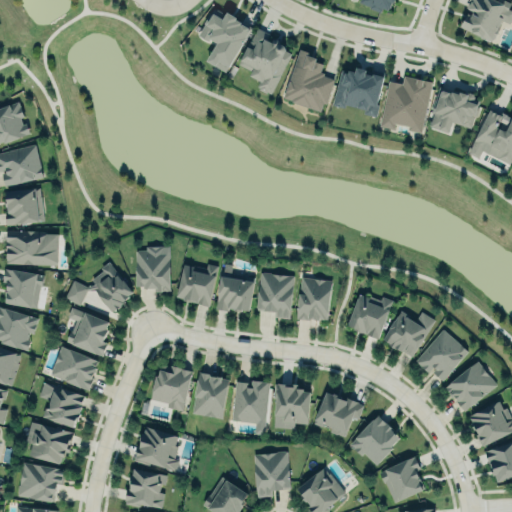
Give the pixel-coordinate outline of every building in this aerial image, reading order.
[(389,0),(387,7),(382,5),(380,10),(369,7),(370,4),(360,0),(389,0)] [(460,26),(462,22),(463,22),(469,9),(468,8),(471,0),(504,0),(511,3),(508,8),(511,10),(511,18),(510,23),(502,20),(494,38),(492,40),(460,26)] [(251,26),(225,12),(223,15),(212,9),(198,34),(215,44),(206,61),(226,72),(251,26)] [(258,28),(268,33),(265,39),(292,53),(271,93),(267,91),(266,93),(259,89),(259,87),(257,86),(260,81),(249,75),(252,70),(239,63),(258,28)] [(332,77),(319,73),(323,59),(296,52),(283,101),(323,111),(332,77)] [(356,67),(366,69),(365,73),(372,75),(373,73),(384,76),(377,103),(379,104),(376,116),(364,113),(365,109),(346,104),(345,108),(332,104),(341,69),(348,71),(349,69),(355,71),(356,67)] [(432,81),(404,75),(402,83),(389,81),(380,125),(394,128),(395,123),(408,125),(407,129),(422,132),(432,81)] [(429,112),(439,84),(466,93),(469,92),(473,93),(474,96),(474,98),(479,99),(478,105),(485,107),(480,120),(474,118),(471,128),(452,122),(449,133),(428,126),(432,113),(429,112)] [(0,142),(0,108),(18,101),(24,115),(20,117),(23,123),(26,122),(30,132),(4,143),(3,141),(0,142)] [(468,152),(490,107),(504,114),(500,123),(507,126),(511,116),(511,156),(509,162),(481,148),(477,156),(468,152)] [(0,151),(37,142),(45,176),(5,186),(1,171),(0,171),(0,151)] [(2,189),(42,185),(45,220),(6,224),(2,189)] [(7,229),(6,262),(57,264),(58,233),(45,232),(45,231),(7,229)] [(135,250),(138,250),(138,249),(146,249),(146,250),(169,249),(170,289),(162,290),(162,291),(154,291),(154,288),(143,288),(143,286),(136,286),(135,250)] [(107,260),(99,267),(100,270),(91,278),(94,283),(85,285),(72,279),(64,296),(79,303),(83,291),(95,290),(110,310),(130,289),(107,260)] [(209,306),(218,265),(206,262),(203,272),(193,270),(194,265),(184,262),(175,296),(189,302),(209,306)] [(5,267),(43,274),(42,285),(40,285),(36,307),(31,306),(31,307),(5,302),(6,301),(4,301),(7,282),(2,281),(5,267)] [(293,275),(259,273),(256,310),(275,311),(274,317),(291,318),(293,275)] [(302,275),(332,279),(327,319),(319,318),(319,319),(309,318),(309,320),(296,318),(302,275)] [(221,276),(253,282),(248,310),(229,307),(228,310),(216,308),(221,276)] [(358,293),(346,324),(354,327),(353,329),(361,332),(371,336),(377,338),(388,309),(392,300),(381,296),(380,299),(368,295),(367,297),(358,293)] [(0,304),(0,339),(2,340),(1,342),(27,350),(30,339),(28,339),(30,332),(33,333),(38,317),(0,304)] [(67,316),(72,306),(109,321),(106,328),(108,329),(104,340),(108,342),(103,355),(73,343),(73,342),(67,340),(75,320),(67,316)] [(411,357),(434,320),(420,311),(415,320),(400,310),(382,339),(411,357)] [(442,328),(414,359),(441,380),(468,351),(442,328)] [(86,388),(45,374),(56,341),(97,355),(86,388)] [(0,347),(0,382),(10,385),(20,353),(0,347)] [(463,411),(496,385),(477,361),(444,386),(463,411)] [(170,363),(179,364),(180,367),(191,368),(185,399),(183,400),(181,410),(165,407),(165,402),(150,398),(155,373),(158,373),(159,366),(169,367),(170,363)] [(229,379),(222,417),(191,412),(199,371),(208,372),(208,374),(222,376),(222,378),(229,379)] [(268,430),(273,378),(299,380),(299,385),(303,386),(302,391),(309,391),(306,425),(296,424),(295,432),(268,430)] [(231,420),(255,423),(254,433),(264,434),(269,382),(235,379),(231,420)] [(43,381),(85,395),(81,405),(82,406),(77,420),(76,420),(74,427),(42,416),(45,407),(47,408),(50,399),(38,395),(43,381)] [(0,386),(9,389),(7,399),(2,397),(0,403),(0,407),(5,409),(2,421),(0,420),(0,386)] [(363,404),(358,402),(358,401),(346,397),(345,400),(341,398),(342,396),(334,392),(333,394),(326,391),(313,422),(322,426),(323,423),(332,426),(330,431),(345,436),(353,416),(358,418),(363,404)] [(468,415),(500,399),(503,407),(506,405),(511,417),(511,431),(481,447),(472,428),(468,415)] [(374,466),(401,437),(377,414),(349,443),(374,466)] [(31,421),(26,440),(32,442),(29,455),(59,462),(61,455),(63,456),(65,451),(69,452),(71,445),(68,444),(70,444),(73,432),(31,421)] [(175,470),(178,459),(176,458),(174,458),(173,458),(177,446),(176,446),(174,444),(177,436),(145,426),(143,433),(141,432),(140,436),(142,437),(139,446),(138,448),(135,455),(133,455),(133,456),(133,457),(133,460),(148,465),(149,462),(175,470)] [(511,441),(485,449),(494,482),(511,476),(511,441)] [(253,453),(255,496),(272,496),(271,490),(289,489),(287,451),(253,453)] [(394,501),(398,499),(399,500),(422,489),(425,488),(418,474),(417,475),(415,470),(420,468),(414,456),(379,472),(383,482),(385,481),(394,501)] [(17,494),(23,462),(64,469),(61,482),(56,481),(53,500),(17,494)] [(322,511),(346,494),(324,466),(295,488),(313,511),(322,511)] [(160,508),(166,474),(131,468),(126,503),(160,508)] [(220,475),(199,505),(213,511),(237,511),(251,493),(220,475)]
